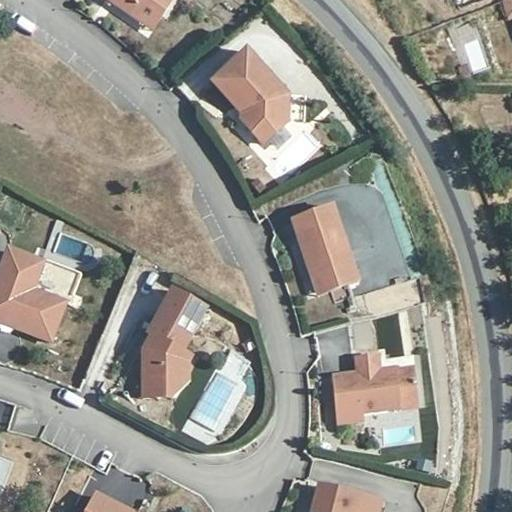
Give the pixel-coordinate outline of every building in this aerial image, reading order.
[(89,0),(127,27),(146,0),(89,0)] [(172,5),(165,0),(146,0),(127,27),(148,40),(172,5)] [(465,75),(489,71),(484,36),(459,39),(465,75)] [(284,98),(243,53),(209,83),(238,115),(239,122),(261,146),(285,124),(302,124),(302,98),(284,98)] [(308,142),(281,156),(288,170),(315,156),(308,142)] [(355,286),(329,210),(288,224),(314,300),(355,286)] [(31,297),(43,270),(4,255),(0,264),(0,329),(13,334),(45,346),(61,307),(31,297)] [(71,281),(43,270),(31,297),(61,307),(71,281)] [(384,291),(391,312),(418,303),(411,282),(384,291)] [(138,353),(138,390),(165,390),(172,387),(174,361),(178,352),(202,310),(166,291),(143,335),(146,337),(144,341),(148,344),(144,353),(138,353)] [(356,356),(377,352),(371,320),(350,324),(356,356)] [(172,387),(183,383),(184,363),(188,357),(178,352),(174,361),(172,387)] [(354,417),(392,413),(391,403),(409,401),(406,374),(370,376),(370,363),(349,363),(350,380),(324,382),(329,427),(355,425),(354,417)] [(165,390),(138,390),(138,401),(170,400),(183,383),(172,387),(165,390)] [(391,403),(392,413),(411,411),(409,401),(391,403)] [(306,511),(371,511),(373,505),(313,487),(306,511)] [(124,511),(93,498),(86,511),(124,511)]
